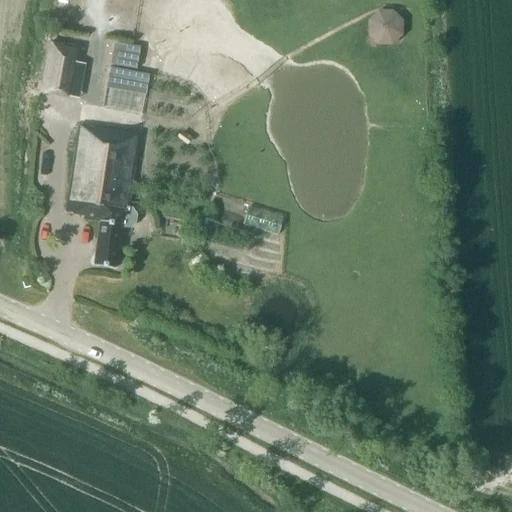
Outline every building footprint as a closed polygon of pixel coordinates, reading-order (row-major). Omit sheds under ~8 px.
[(370,45),(404,47),(405,14),(372,12),(370,45)] [(49,44),(39,95),(67,100),(68,98),(71,80),(82,82),(85,65),(74,62),(77,49),(49,44)] [(149,75),(109,68),(105,89),(145,96),(149,75)] [(132,208),(124,207),(135,134),(79,126),(65,214),(83,216),(83,220),(100,222),(94,266),(115,269),(121,228),(128,229),(135,224),(137,215),(132,208)] [(250,207),(246,227),(282,234),(286,214),(250,207)]
